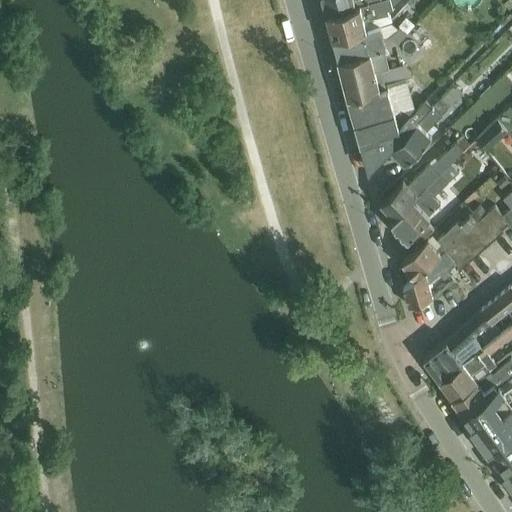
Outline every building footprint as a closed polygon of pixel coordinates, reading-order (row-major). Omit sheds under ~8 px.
[(324,0),(327,12),(370,0),(324,0)] [(370,0),(327,12),(333,35),(392,21),(388,8),(394,6),(393,5),(398,0),(370,0)] [(392,21),(333,35),(339,57),(371,48),(384,45),(395,42),(398,41),(407,33),(399,25),(398,26),(392,21)] [(384,45),(371,48),(377,70),(380,82),(381,88),(389,86),(387,80),(383,68),(390,66),(384,45)] [(371,48),(339,57),(349,94),(380,82),(377,70),(371,48)] [(380,82),(349,94),(357,121),(416,103),(408,75),(412,74),(403,63),(401,64),(390,66),(383,68),(387,80),(389,86),(381,88),(380,82)] [(432,104),(390,147),(405,161),(438,127),(434,123),(463,93),(453,83),(432,104)] [(380,136),(363,141),(370,167),(390,147),(432,104),(426,99),(417,109),(415,111),(401,126),(378,132),(380,136)] [(416,103),(357,121),(363,141),(380,136),(378,132),(401,126),(415,111),(417,109),(416,103)] [(497,117),(476,137),(487,149),(509,131),(497,117)] [(405,179),(381,200),(394,215),(451,161),(463,150),(455,141),(438,158),(435,156),(430,160),(433,162),(409,183),(405,179)] [(394,216),(391,218),(407,237),(409,236),(415,244),(435,225),(428,217),(431,214),(430,213),(442,202),(434,194),(460,170),(451,161),(394,216)] [(433,232),(403,260),(416,274),(445,249),(487,211),(481,204),(462,220),(459,218),(438,237),(433,232)] [(487,211),(445,249),(455,260),(461,267),(504,230),(502,228),(509,221),(503,213),(496,204),(487,211)] [(511,206),(503,213),(509,221),(511,224),(511,206)] [(416,274),(404,285),(410,304),(433,296),(428,281),(439,271),(445,278),(434,286),(438,291),(455,278),(446,268),(455,260),(445,249),(416,274)] [(511,282),(481,307),(491,318),(492,320),(511,303),(511,282)] [(440,343),(424,356),(440,377),(463,361),(455,350),(474,333),(491,318),(481,307),(474,313),(448,336),(447,338),(440,343)] [(463,361),(440,377),(441,378),(453,395),(497,363),(489,353),(511,335),(511,325),(488,344),(484,347),(479,351),(463,361)] [(474,333),(455,350),(463,361),(479,351),(484,347),(474,333)] [(497,363),(453,395),(464,409),(511,372),(511,357),(509,354),(497,363)]
